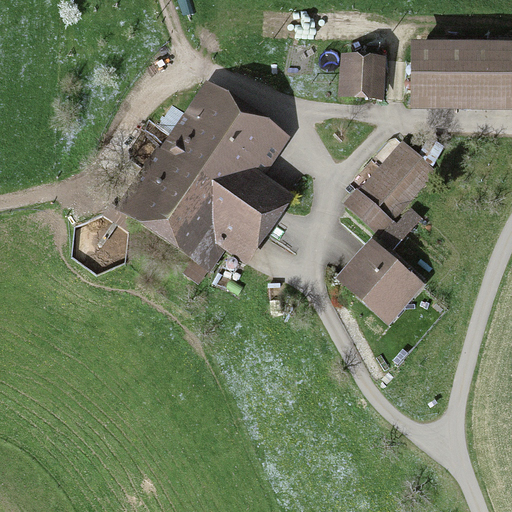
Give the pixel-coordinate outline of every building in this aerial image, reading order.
[(350,51),(345,99),(405,106),(410,64),(391,62),(391,56),(350,51)] [(511,97),(511,52),(418,51),(418,97),(511,97)] [(252,173),(271,144),(213,107),(175,166),(158,155),(120,214),(212,275),(226,253),(249,268),(294,200),(252,173)] [(433,175),(403,149),(348,211),(377,237),(433,175)] [(371,251),(342,284),(388,324),(420,287),(392,263),(388,267),(371,251)]
